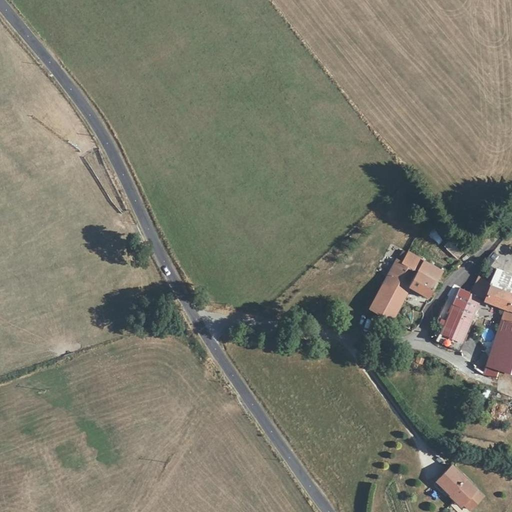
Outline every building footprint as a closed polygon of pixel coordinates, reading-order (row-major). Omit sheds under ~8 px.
[(401,261),(405,251),(399,247),(393,257),(401,261)] [(438,270),(405,251),(401,261),(432,279),(438,270)] [(432,279),(401,261),(393,257),(368,309),(389,321),(406,288),(425,296),(432,279)] [(511,293),(487,283),(481,297),(500,305),(497,318),(510,324),(511,319),(511,293)] [(468,309),(443,298),(439,306),(466,318),(468,309)] [(466,318),(439,306),(428,328),(427,332),(426,336),(427,337),(432,343),(453,350),(466,318)] [(151,319),(158,322),(161,318),(173,322),(175,314),(154,308),(151,319)] [(488,365),(498,369),(511,373),(511,319),(510,324),(497,318),(487,364),(488,365)] [(469,349),(464,360),(471,365),(475,352),(469,349)] [(483,376),(494,380),(498,369),(488,365),(483,376)] [(461,511),(477,498),(451,471),(434,487),(444,498),(443,501),(451,511),(461,511)]
